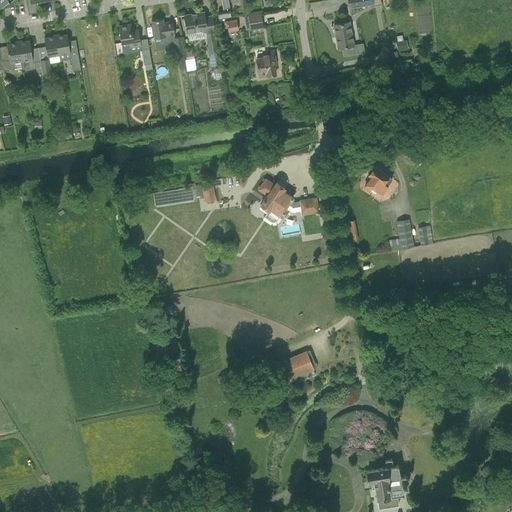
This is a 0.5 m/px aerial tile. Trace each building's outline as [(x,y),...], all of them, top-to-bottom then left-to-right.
[(0,0),(0,9),(9,2),(7,0),(0,0)] [(348,0),(350,8),(359,7),(374,4),(373,0),(348,0)] [(198,13),(185,15),(187,33),(188,33),(189,41),(207,38),(209,54),(211,65),(220,64),(218,52),(219,52),(217,39),(216,39),(215,31),(212,16),(204,17),(204,15),(198,16),(198,13)] [(250,30),(263,27),(260,13),(247,15),(250,30)] [(175,35),(173,22),(163,24),(163,19),(151,21),(154,38),(175,35)] [(228,32),(238,30),(237,26),(236,22),(227,24),(228,32)] [(358,54),(356,45),(354,46),(349,22),(334,25),(338,49),(342,48),(344,56),(358,54)] [(129,47),(141,46),(140,40),(138,30),(132,31),(131,24),(122,25),(122,27),(120,27),(119,26),(118,26),(121,44),(128,43),(129,47)] [(104,27),(87,30),(89,43),(106,40),(104,27)] [(59,34),(55,35),(59,56),(60,60),(71,59),(73,70),(80,69),(78,54),(70,55),(68,41),(67,34),(59,36),(59,34)] [(52,37),(44,38),(48,58),(59,56),(55,35),(52,36),(52,37)] [(181,37),(173,39),(176,55),(183,54),(181,37)] [(397,50),(398,49),(408,48),(406,40),(396,42),(397,50)] [(7,46),(0,47),(0,50),(3,69),(3,71),(22,68),(21,61),(18,41),(14,42),(15,43),(7,44),(7,46)] [(21,61),(27,60),(29,68),(41,66),(40,60),(38,48),(31,49),(30,41),(22,42),(21,41),(18,41),(21,61)] [(193,56),(192,48),(184,49),(185,57),(186,57),(193,56)] [(141,50),(142,51),(144,65),(145,65),(146,70),(152,69),(151,64),(149,49),(141,50)] [(260,77),(276,74),(274,63),(276,63),(274,51),(267,52),(268,55),(264,56),(264,58),(256,59),(260,77)] [(49,59),(40,60),(41,66),(42,76),(51,74),(49,59)] [(185,62),(178,63),(179,70),(186,69),(185,62)] [(10,117),(3,118),(4,125),(11,124),(10,117)] [(42,129),(42,121),(34,122),(34,130),(42,129)] [(382,193),(388,185),(392,179),(373,166),(370,167),(367,171),(368,174),(372,177),(364,187),(369,190),(371,186),(378,191),(382,193)] [(285,188),(277,183),(276,182),(274,185),(266,179),(258,189),(267,196),(261,205),(268,211),(264,217),(272,223),(276,222),(280,216),(281,217),(287,210),(285,208),(288,204),(293,207),(301,206),(302,215),(318,212),(316,198),(300,201),(300,202),(294,203),(290,201),(292,198),(283,191),(285,188)] [(203,188),(204,197),(205,200),(206,200),(207,203),(213,203),(213,200),(215,200),(213,183),(203,184),(203,188)] [(409,219),(396,221),(399,238),(412,236),(409,219)] [(428,244),(425,226),(417,227),(420,245),(428,244)] [(376,323),(378,334),(391,332),(392,337),(396,336),(395,331),(401,330),(400,319),(376,323)] [(305,351),(283,361),(287,371),(291,379),(313,370),(313,369),(305,351)] [(377,499),(379,508),(398,505),(397,496),(404,494),(403,488),(407,488),(406,483),(408,480),(407,476),(405,474),(400,475),(398,464),(392,465),(391,459),(385,460),(386,467),(367,470),(369,482),(374,481),(377,499)]
